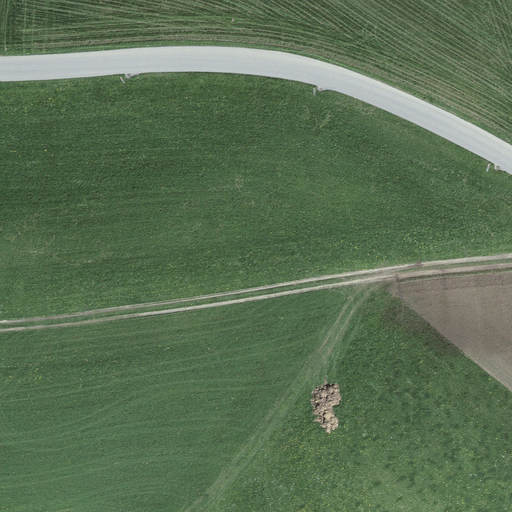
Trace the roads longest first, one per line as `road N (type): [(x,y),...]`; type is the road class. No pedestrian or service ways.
road 1 (tertiary): [(0,68),(208,57),(302,68),(392,100),(511,162)]
road 2 (track): [(511,259),(0,327)]
road 3 (track): [(187,511),(248,444),(361,276)]
